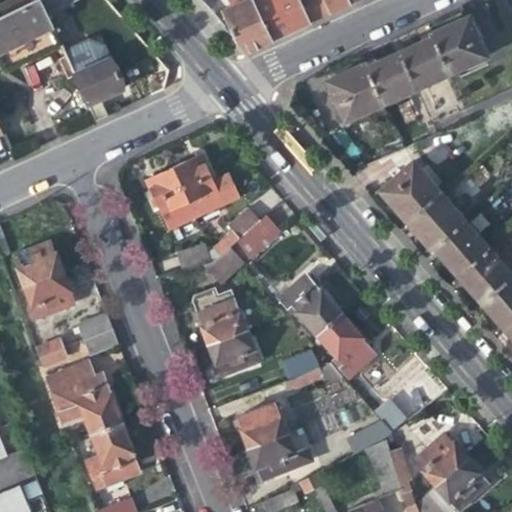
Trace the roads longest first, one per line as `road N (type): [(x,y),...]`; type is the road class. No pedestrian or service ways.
road 1 (residential): [(227,88),(511,416)]
road 2 (residential): [(72,154),(211,511)]
road 3 (residential): [(227,88),(419,0)]
road 4 (residential): [(72,154),(227,88)]
